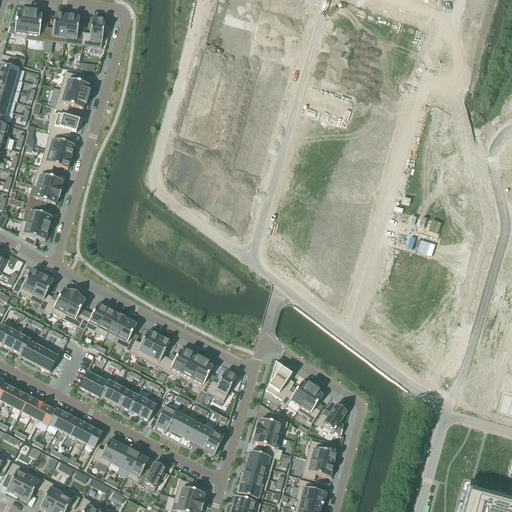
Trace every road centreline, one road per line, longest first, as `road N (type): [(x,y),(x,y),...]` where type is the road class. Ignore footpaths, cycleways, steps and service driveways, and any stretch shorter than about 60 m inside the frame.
road 1 (residential): [(393,0),(444,19),(463,73),(459,88),(422,77),(348,331)]
road 2 (residential): [(44,0),(112,8),(124,25),(54,266)]
road 3 (residential): [(202,0),(157,178),(168,199),(248,257)]
road 4 (residential): [(444,415),(501,243),(492,159),(511,130)]
road 5 (residential): [(248,257),(327,0)]
road 6 (residential): [(0,367),(222,484)]
road 7 (residential): [(54,266),(253,371)]
road 8 (residential): [(335,511),(361,412),(262,341)]
road 9 (residential): [(348,331),(419,384),(444,415)]
